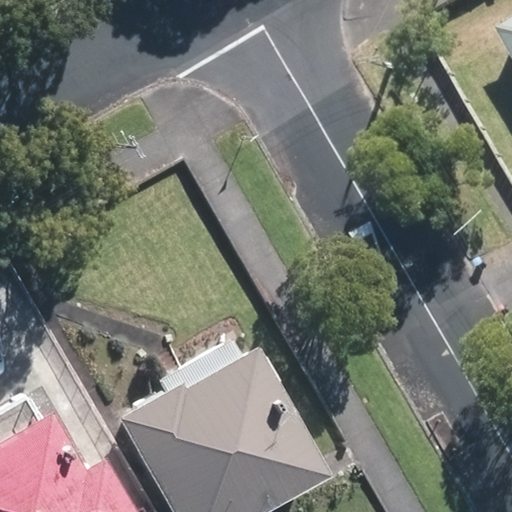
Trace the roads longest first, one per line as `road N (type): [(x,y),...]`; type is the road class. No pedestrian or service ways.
road 1 (residential): [(511,461),(246,0)]
road 2 (residential): [(0,104),(186,0)]
